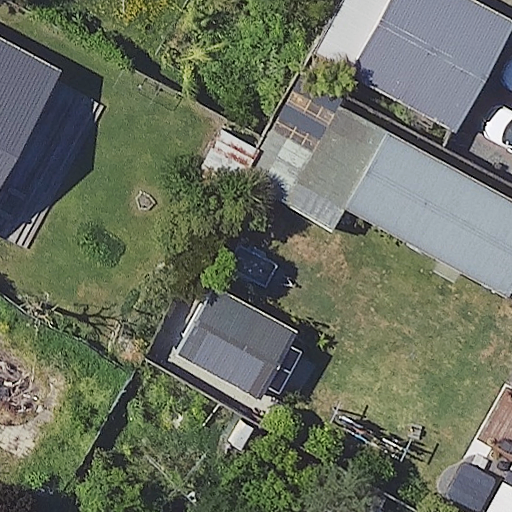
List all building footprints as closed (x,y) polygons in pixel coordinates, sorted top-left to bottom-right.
[(511,15),(484,0),(341,0),(317,45),(454,120),(511,15)] [(363,209),(502,284),(509,269),(511,270),(511,194),(344,104),(305,83),(276,136),(229,111),(193,177),(227,195),(239,172),(337,224),(349,202),(363,209)] [(289,317),(198,280),(165,358),(256,396),(289,317)] [(511,511),(511,445),(477,509),(482,511),(511,511)] [(383,511),(340,486),(323,511),(383,511)]
